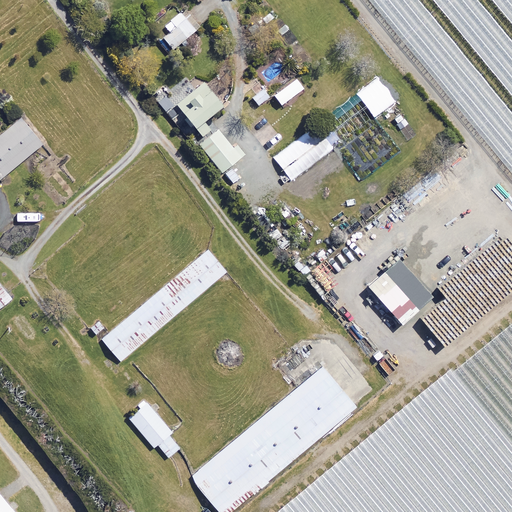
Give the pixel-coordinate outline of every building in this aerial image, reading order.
[(196,30),(179,11),(164,25),(169,31),(163,37),(174,49),(196,30)] [(209,129),(201,119),(220,103),(202,82),(175,104),(201,135),(209,129)] [(259,88),(249,96),(256,105),(266,97),(259,88)] [(0,176),(41,143),(19,116),(0,132),(0,176)] [(332,147),(315,125),(273,157),(290,179),(332,147)] [(235,145),(232,147),(216,129),(198,144),(221,171),(242,153),(235,145)] [(225,271),(206,248),(100,338),(119,360),(225,271)] [(428,296),(396,258),(366,284),(398,322),(428,296)] [(0,304),(11,296),(0,282),(0,304)] [(227,511),(354,405),(320,365),(189,475),(220,511),(227,511)] [(169,430),(145,401),(127,416),(152,445),(155,442),(167,455),(178,446),(166,433),(169,430)] [(15,511),(0,493),(0,511),(15,511)]
